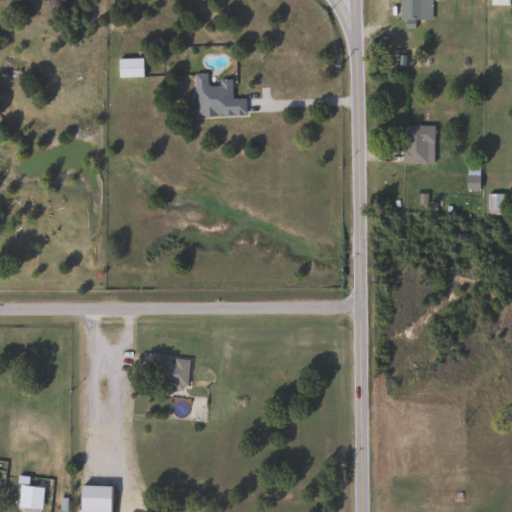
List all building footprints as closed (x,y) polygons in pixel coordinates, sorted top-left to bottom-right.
[(430,0),(430,20),(399,20),(399,0),(430,0)] [(117,59),(141,59),(141,77),(117,77),(117,59)] [(193,74),(207,74),(207,84),(218,84),(218,80),(230,80),(230,98),(243,98),(243,116),(193,116),(193,74)] [(432,126),(432,164),(401,164),(401,126),(432,126)] [(499,214),(485,214),(485,194),(499,194),(499,214)] [(169,384),(149,383),(150,357),(187,359),(185,391),(169,390),(169,384)] [(110,486),(109,511),(78,511),(78,485),(110,486)]
